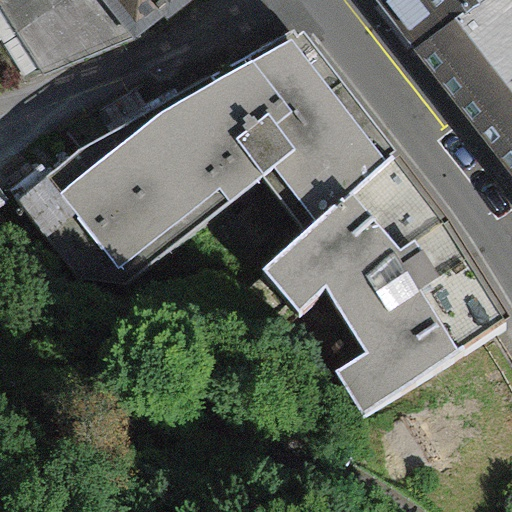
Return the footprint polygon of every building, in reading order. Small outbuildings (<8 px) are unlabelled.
[(0,0),(0,29),(30,76),(84,60),(101,55),(137,30),(112,0),(0,0)] [(175,0),(112,0),(137,30),(175,0)] [(384,0),(420,46),(480,0),(384,0)] [(511,0),(480,0),(420,46),(478,122),(511,167),(511,0)] [(270,180),(314,237),(392,171),(399,165),(302,39),(15,200),(78,284),(127,289),(270,180)] [(337,372),(369,422),(437,379),(498,342),(507,337),(445,238),(392,171),(314,237),(267,276),(298,309),(326,284),(366,355),(337,372)] [(437,379),(505,490),(511,485),(511,364),(498,342),(437,379)]
